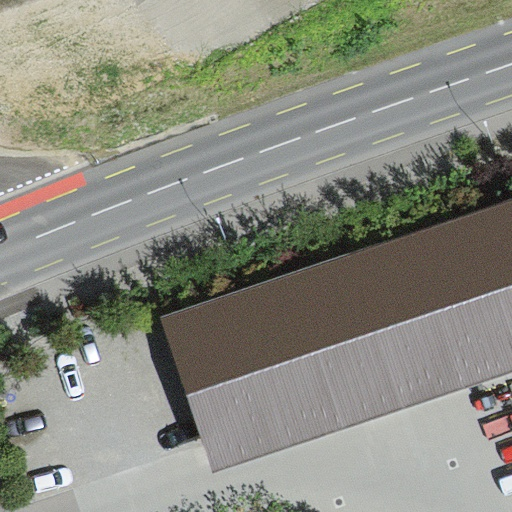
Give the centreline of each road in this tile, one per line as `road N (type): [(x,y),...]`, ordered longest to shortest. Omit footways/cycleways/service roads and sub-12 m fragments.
road 1 (secondary): [(0,255),(511,64)]
road 2 (unknown): [(176,511),(267,483),(348,478),(450,511)]
